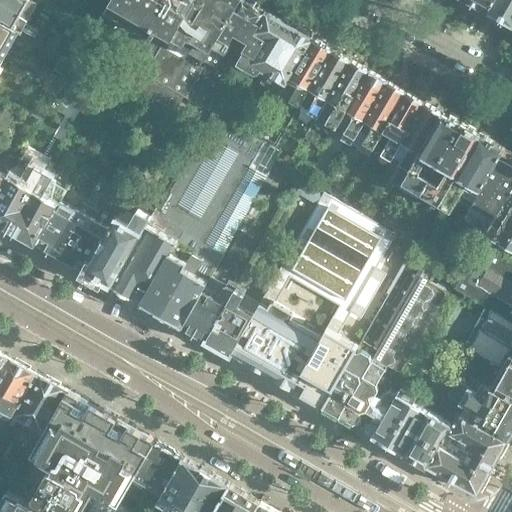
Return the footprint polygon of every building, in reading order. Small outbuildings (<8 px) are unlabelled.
[(36,0),(35,0),(0,0),(0,17),(20,29),(36,0)] [(238,62),(244,51),(251,56),(263,35),(256,31),(267,11),(247,0),(111,0),(106,11),(149,36),(130,68),(128,67),(120,81),(173,112),(181,98),(208,114),(238,62)] [(471,0),(489,10),(494,0),(471,0)] [(511,23),(511,0),(494,0),(489,10),(511,23)] [(292,76),(314,38),(313,37),(314,35),(314,33),(314,32),(314,31),(313,29),(313,27),(312,26),(311,25),(309,24),(308,23),(306,23),(304,22),(302,23),(300,23),(299,24),(297,26),(296,27),(294,26),(294,27),(267,11),(256,31),(263,35),(251,56),(244,51),(238,62),(257,73),(260,68),(288,83),(292,76)] [(21,29),(20,29),(0,17),(0,62),(1,63),(21,29)] [(311,86),(332,49),(314,38),(292,76),(304,82),(302,86),(299,85),(287,105),(297,111),(311,86)] [(315,121),(329,97),(351,59),(332,49),(311,86),(322,93),(320,97),(317,95),(305,116),(315,121)] [(333,132),(348,107),(369,70),(351,59),(329,97),(341,103),(338,107),(336,106),(324,126),(333,132)] [(352,143),(366,118),(387,80),(369,70),(348,107),(359,114),(357,118),(354,116),(342,137),(352,143)] [(385,129),(406,91),(387,80),(366,118),(378,125),(375,129),(373,127),(361,148),(371,153),(385,129)] [(388,164),(403,139),(424,102),(406,91),(385,129),(396,135),(394,139),(391,138),(379,158),(388,164)] [(407,174),(443,113),(443,112),(424,102),(403,139),(414,146),(412,150),(409,148),(397,169),(407,174)] [(438,164),(461,123),(443,113),(407,174),(403,182),(421,192),(430,178),(419,172),(427,159),(438,164)] [(204,241),(259,143),(208,114),(159,201),(111,285),(142,302),(178,238),(183,229),(189,233),(204,241)] [(440,203),(480,134),(462,123),(461,123),(438,164),(448,170),(440,184),(430,178),(421,192),(440,203)] [(477,195),(504,148),(505,147),(480,134),(440,203),(438,206),(451,213),(465,188),(477,195)] [(182,325),(235,232),(279,154),(259,143),(204,241),(189,233),(186,239),(178,238),(142,302),(182,325)] [(485,231),(511,183),(511,152),(504,148),(477,195),(467,212),(449,244),(472,258),(476,260),(479,254),(486,258),(491,248),(479,241),(485,231)] [(0,222),(12,229),(51,162),(42,157),(29,179),(15,171),(12,177),(0,196),(0,222)] [(36,242),(62,198),(47,189),(60,167),(51,162),(12,229),(36,242)] [(0,196),(12,177),(0,170),(0,196)] [(52,252),(79,205),(70,200),(83,177),(76,173),(62,198),(36,242),(37,243),(52,252)] [(511,246),(511,183),(485,231),(511,246)] [(384,390),(382,395),(377,392),(379,387),(378,382),(387,365),(396,370),(398,372),(399,374),(401,376),(403,377),(405,378),(407,379),(409,379),(412,379),(418,382),(461,306),(443,296),(446,291),(445,291),(445,290),(445,289),(444,287),(443,286),(442,285),(441,283),(440,283),(438,283),(437,283),(436,283),(434,283),(433,284),(419,276),(423,270),(407,261),(416,244),(324,191),(250,319),(231,352),(231,353),(232,352),(233,353),(240,357),(240,358),(241,358),(251,364),(262,370),(273,376),(273,377),(282,382),(293,388),(294,388),(320,403),(323,405),(323,406),(354,424),(356,421),(355,420),(356,419),(356,418),(356,417),(357,416),(356,414),(356,413),(355,412),(357,408),(360,410),(360,411),(361,411),(363,416),(368,419),(373,417),(373,418),(374,418),(374,417),(380,420),(378,425),(379,425),(391,405),(390,405),(397,392),(390,388),(384,390)] [(111,285),(159,201),(153,198),(145,212),(139,208),(131,223),(117,215),(85,270),(111,285)] [(69,261),(95,214),(79,205),(52,252),(69,261)] [(85,270),(117,215),(121,208),(114,205),(105,220),(95,214),(69,261),(85,270)] [(234,288),(226,284),(250,241),(235,232),(182,325),(183,326),(205,339),(234,288)] [(511,260),(491,248),(486,258),(479,254),(476,260),(472,258),(455,288),(485,305),(451,364),(485,383),(511,398),(511,260)] [(230,353),(231,352),(250,319),(233,310),(243,293),(234,288),(205,339),(230,353)] [(0,438),(9,422),(38,372),(7,355),(0,367),(0,438)] [(39,440),(68,389),(38,372),(9,422),(39,440)] [(507,438),(511,430),(511,398),(485,383),(479,392),(456,379),(448,393),(472,406),(466,416),(507,439),(508,439),(507,438)] [(86,503),(94,489),(93,485),(128,424),(68,389),(39,440),(32,453),(55,466),(52,470),(51,469),(50,469),(49,470),(48,471),(35,494),(34,495),(34,496),(35,498),(36,498),(34,502),(8,488),(0,502),(0,511),(88,511),(92,506),(86,503)] [(405,452),(429,410),(397,392),(390,405),(391,405),(379,425),(380,426),(382,422),(389,426),(388,427),(387,428),(387,430),(387,431),(387,432),(388,433),(389,435),(390,436),(392,436),(389,441),(388,441),(388,442),(405,452)] [(426,464),(450,422),(429,410),(405,452),(426,464)] [(497,456),(506,440),(507,440),(507,439),(466,416),(457,410),(450,422),(426,464),(427,464),(428,465),(428,464),(445,474),(446,475),(447,475),(456,480),(459,482),(459,483),(473,490),(474,490),(479,489),(486,476),(487,475),(488,473),(497,457),(498,456),(497,456)] [(119,503),(135,476),(156,440),(128,424),(93,485),(94,489),(119,503)] [(139,511),(152,511),(159,500),(184,456),(184,455),(157,439),(157,440),(156,439),(156,440),(135,476),(141,480),(127,505),(139,511)] [(213,511),(230,483),(184,456),(159,500),(173,507),(170,511),(213,511)] [(253,511),(261,500),(230,483),(213,511),(253,511)] [(282,511),(261,500),(253,511),(282,511)]
